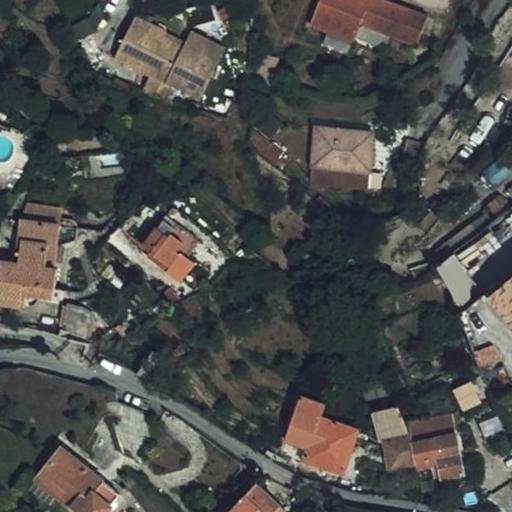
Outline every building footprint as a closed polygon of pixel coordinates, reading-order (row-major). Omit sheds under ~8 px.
[(409,24),(416,3),(407,0),(301,0),(297,13),(314,19),(316,14),(343,25),(348,12),(399,30),(409,24)] [(163,33),(168,23),(141,10),(136,20),(163,33)] [(314,19),(341,29),(343,25),(316,14),(314,19)] [(168,23),(163,33),(136,20),(120,52),(143,64),(134,82),(176,103),(184,87),(204,98),(230,45),(197,27),(192,35),(168,23)] [(389,44),(390,30),(359,27),(358,41),(389,44)] [(296,167),(354,172),(359,117),(300,111),(296,167)] [(382,150),(402,157),(410,132),(390,126),(382,150)] [(160,201),(153,210),(166,221),(169,217),(181,227),(174,237),(180,242),(194,223),(173,206),(170,208),(160,201)] [(169,217),(166,221),(153,210),(149,207),(127,234),(169,268),(187,247),(180,242),(174,237),(181,227),(169,217)] [(63,223),(23,217),(18,251),(50,256),(52,243),(60,244),(63,223)] [(50,256),(58,257),(60,244),(52,243),(50,256)] [(50,256),(18,251),(16,261),(4,259),(0,284),(0,301),(23,305),(26,283),(58,288),(61,268),(56,268),(49,267),(50,256)] [(461,301),(479,290),(457,252),(439,262),(461,301)] [(56,268),(58,257),(50,256),(49,267),(56,268)] [(511,262),(481,287),(511,325),(511,262)] [(53,322),(76,331),(87,305),(64,296),(53,322)] [(122,359),(138,369),(152,346),(136,336),(122,359)] [(271,429),(290,436),(301,405),(305,406),(310,390),(287,383),(271,429)] [(120,420),(122,394),(106,394),(105,420),(120,420)] [(399,406),(402,428),(445,421),(442,399),(399,406)] [(329,461),(343,420),(305,406),(301,405),(290,436),(295,438),(291,449),(329,461)] [(402,428),(405,450),(406,455),(427,452),(429,465),(453,462),(446,421),(445,421),(402,428)] [(405,450),(402,428),(400,422),(374,429),(380,454),(405,450)] [(74,456),(55,445),(38,466),(56,480),(49,489),(70,505),(66,510),(69,511),(76,511),(77,511),(85,511),(107,484),(74,456)] [(271,511),(280,502),(258,481),(230,511),(271,511)]
